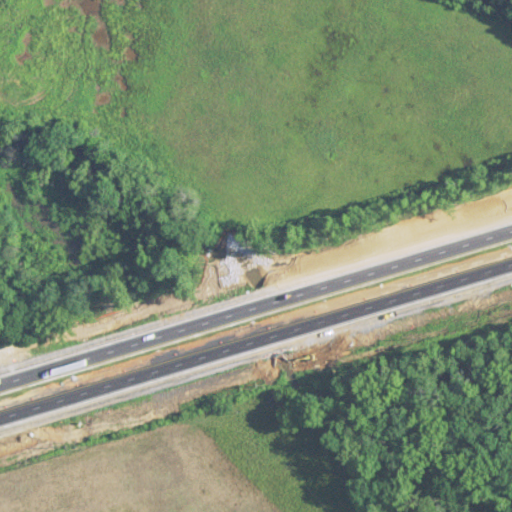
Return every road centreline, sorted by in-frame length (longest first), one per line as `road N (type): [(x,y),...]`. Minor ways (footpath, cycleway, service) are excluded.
road 1 (motorway): [(511,232),(0,389)]
road 2 (motorway): [(0,415),(511,261)]
